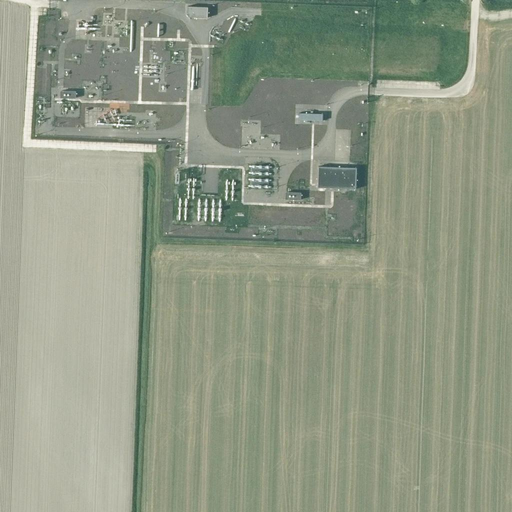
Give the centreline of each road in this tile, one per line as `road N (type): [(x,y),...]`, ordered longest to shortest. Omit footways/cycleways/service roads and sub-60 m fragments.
road 1 (unknown): [(470,0),(465,69),(454,86),(339,93),(327,106),(320,147),(298,154),(232,151),(195,138),(200,40),(194,25),(168,11)]
road 2 (unclassified): [(29,0),(48,21),(51,133),(203,138)]
